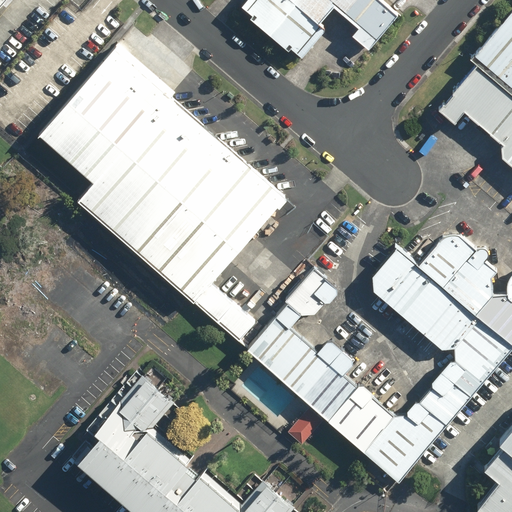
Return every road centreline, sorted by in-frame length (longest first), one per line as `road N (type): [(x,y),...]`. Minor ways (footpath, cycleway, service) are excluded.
road 1 (unclassified): [(171,0),(341,144)]
road 2 (unclassified): [(341,144),(465,0)]
